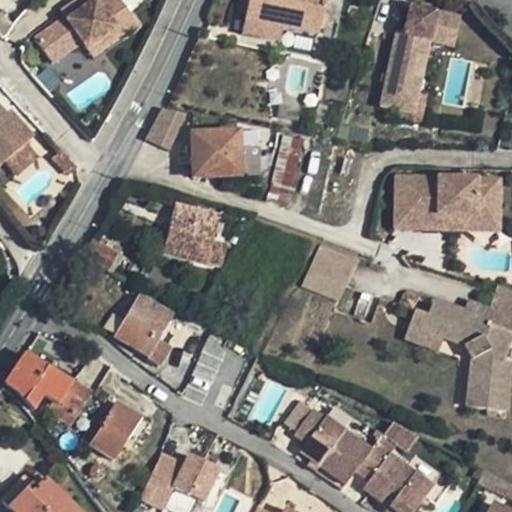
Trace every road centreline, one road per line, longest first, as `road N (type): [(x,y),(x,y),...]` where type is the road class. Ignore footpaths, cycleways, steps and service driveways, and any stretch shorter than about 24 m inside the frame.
road 1 (residential): [(0,359),(109,172)]
road 2 (residential): [(109,172),(195,0)]
road 3 (residential): [(109,172),(62,134),(0,55)]
